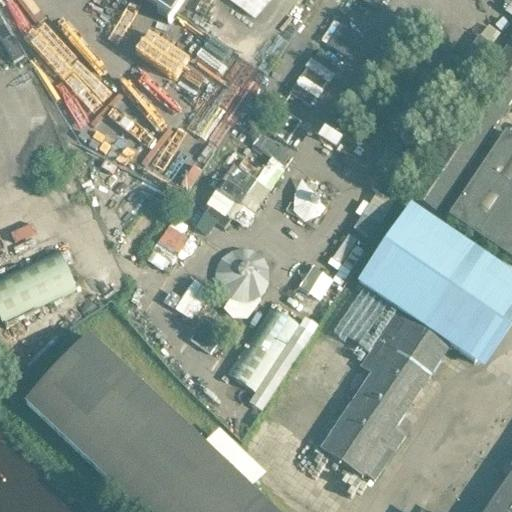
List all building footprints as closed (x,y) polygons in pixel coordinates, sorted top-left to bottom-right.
[(140,0),(172,21),(185,0),(140,0)] [(386,0),(355,0),(355,1),(376,15),(386,0)] [(369,18),(369,15),(368,12),(366,9),(363,8),(360,7),(356,8),(354,9),(351,11),(350,14),(349,18),(350,21),(352,24),(354,26),(358,27),(361,27),(364,26),(367,24),(368,21),(369,18)] [(348,62),(362,41),(342,28),(329,49),(348,62)] [(511,41),(408,197),(436,216),(511,101),(511,41)] [(339,68),(319,54),(290,96),(310,109),(317,99),(316,99),(320,93),(321,94),(328,84),(327,83),(331,77),(337,81),(344,72),(339,68)] [(301,127),(281,114),(267,136),(286,149),(301,127)] [(511,138),(507,135),(450,219),(511,260),(511,138)] [(240,209),(256,184),(239,172),(228,186),(227,186),(220,195),(217,193),(208,205),(210,207),(204,217),(218,227),(234,205),(240,209)] [(511,275),(410,207),(358,285),(475,361),(511,305),(511,275)] [(58,252),(0,278),(0,320),(3,327),(77,292),(58,252)] [(234,263),(230,266),(228,264),(224,268),(222,274),(221,279),(221,285),(224,290),(227,295),(231,298),(237,300),(242,301),(248,300),(253,298),(257,294),(261,290),(263,285),(263,279),(260,278),(260,273),(257,268),(254,264),(249,262),(244,260),(239,261),(234,263)] [(191,321),(209,294),(194,284),(176,312),(191,321)] [(258,397),(302,331),(270,310),(226,377),(258,397)] [(272,511),(250,491),(264,476),(219,435),(206,448),(91,339),(26,407),(137,511),(272,511)] [(384,449),(431,380),(390,352),(389,353),(379,346),(362,372),(372,378),(322,453),(363,481),(365,478),(375,485),(394,456),(384,449)] [(511,511),(511,478),(510,481),(489,511),(511,511)]
